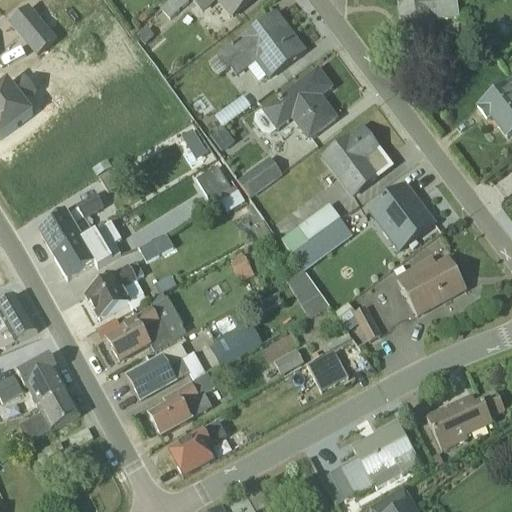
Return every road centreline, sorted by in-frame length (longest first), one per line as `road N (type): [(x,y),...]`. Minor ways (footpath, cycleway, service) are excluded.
road 1 (residential): [(167,511),(453,356),(511,332)]
road 2 (residential): [(511,257),(314,0)]
road 3 (residential): [(154,511),(0,230)]
